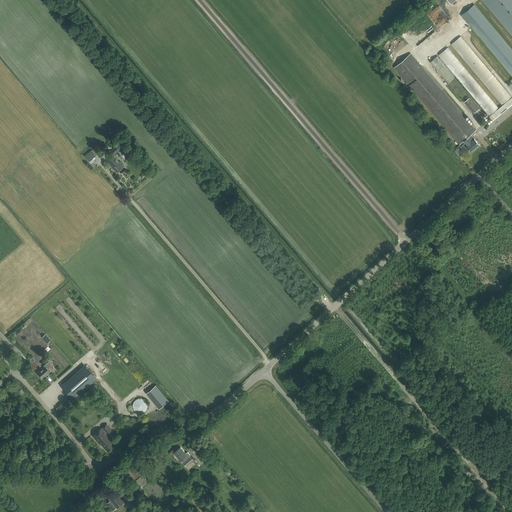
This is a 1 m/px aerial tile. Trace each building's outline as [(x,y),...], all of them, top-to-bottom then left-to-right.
[(511,0),(482,0),(511,35),(511,0)] [(511,49),(474,4),(461,15),(511,75),(511,49)] [(416,41),(419,45),(435,33),(430,27),(418,37),(414,33),(411,29),(403,36),(409,44),(412,42),(414,44),(416,41)] [(438,55),(493,120),(511,103),(511,97),(460,36),(451,44),(502,105),(499,108),(448,47),(438,55)] [(395,67),(460,143),(463,141),(471,134),(476,130),(411,53),(395,67)] [(479,109),(469,98),(464,101),(474,113),(479,109)] [(476,149),(477,147),(476,147),(479,144),(471,134),(463,141),(467,145),(466,145),(470,149),(469,150),(471,153),(476,149)] [(118,151),(125,144),(121,140),(114,146),(118,151)] [(89,161),(96,156),(91,150),(84,156),(89,161)] [(117,172),(124,165),(120,161),(119,162),(114,155),(108,160),(114,167),(113,168),(117,172)] [(47,368),(52,364),(47,359),(42,363),(44,366),(37,372),(42,378),(49,371),(47,368)] [(84,366),(62,386),(72,398),(95,378),(84,366)] [(151,388),(147,393),(160,407),(168,400),(162,394),(159,396),(151,388)] [(132,406),(132,407),(133,409),(134,410),(135,411),(136,412),(137,413),(138,413),(140,413),(141,413),(143,413),(144,412),(145,411),(146,410),(147,409),(147,407),(147,406),(147,404),(147,403),(146,402),(145,400),(144,400),(143,399),(141,398),(140,398),(138,398),(137,399),(136,400),(135,400),(134,402),(133,403),(132,404),(132,406)] [(0,407),(0,413),(8,415),(9,409),(0,407)] [(102,428),(102,427),(93,435),(100,444),(101,444),(107,451),(115,445),(109,438),(110,437),(107,434),(112,429),(107,424),(102,428)] [(189,469),(195,463),(193,461),(195,460),(187,452),(186,453),(181,447),(174,453),(181,461),(189,469)] [(202,459),(205,463),(210,459),(206,455),(202,459)] [(137,476),(139,474),(141,476),(137,480),(141,486),(148,480),(146,477),(152,471),(147,465),(141,471),(135,464),(127,471),(134,478),(135,477),(136,478),(138,477),(137,476)] [(117,509),(124,503),(117,494),(116,495),(113,491),(107,495),(110,499),(109,499),(110,500),(108,503),(114,510),(116,508),(117,509)]
